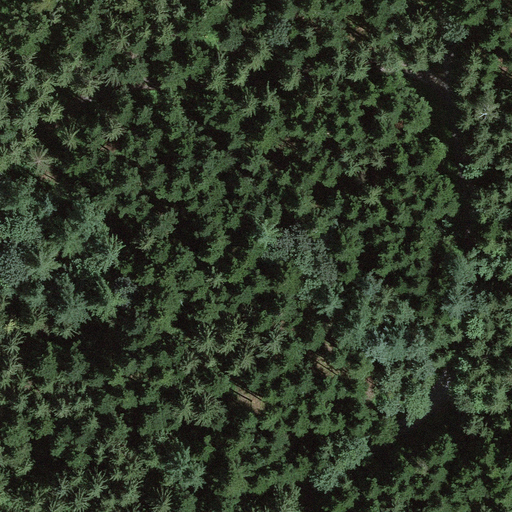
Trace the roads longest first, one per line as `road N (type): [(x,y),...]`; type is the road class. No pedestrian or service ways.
road 1 (track): [(461,0),(457,96),(485,246),(475,321),(457,376),(436,407),(351,461),(294,511)]
road 2 (track): [(457,96),(440,78),(408,66),(105,97)]
road 3 (track): [(0,171),(257,0)]
